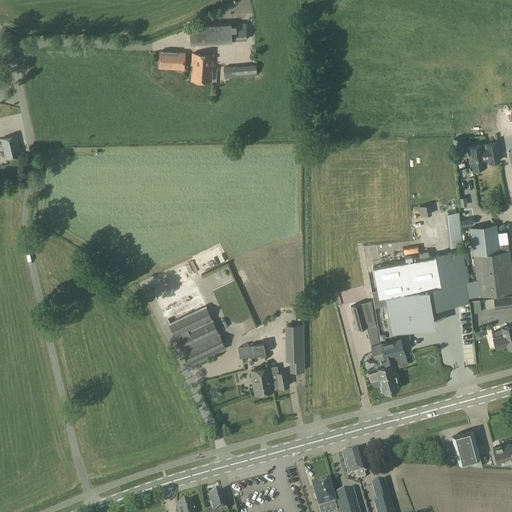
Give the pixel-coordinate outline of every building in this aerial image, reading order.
[(190,44),(247,41),(246,23),(189,25),(190,44)] [(184,69),(184,53),(160,52),(159,68),(184,69)] [(212,82),(213,54),(193,53),(191,81),(212,82)] [(240,76),(240,66),(223,67),(224,77),(233,77),(240,76)] [(6,159),(22,155),(17,134),(1,139),(6,159)] [(483,150),(482,145),(468,147),(472,169),(486,166),(485,160),(489,160),(489,162),(499,161),(496,143),(486,144),(487,150),(483,150)] [(420,216),(431,214),(429,204),(418,206),(420,216)] [(459,224),(477,224),(477,214),(459,214),(459,224)] [(469,228),(478,295),(511,291),(511,270),(508,243),(499,244),(497,224),(469,228)] [(451,302),(465,301),(464,287),(461,287),(459,247),(448,247),(451,302)] [(294,251),(279,251),(279,302),(290,302),(290,264),(294,264),(294,251)] [(437,255),(373,268),(380,304),(386,303),(388,313),(408,309),(407,300),(444,293),(437,255)] [(189,365),(226,348),(192,278),(156,295),(189,365)] [(496,309),(511,307),(511,295),(494,298),(496,309)] [(357,329),(367,326),(361,303),(351,306),(357,329)] [(303,324),(287,324),(288,359),(292,359),(292,370),(304,370),(303,324)] [(496,348),(507,345),(508,349),(511,347),(511,324),(501,328),(502,330),(492,333),(494,338),(493,338),(496,348)] [(399,387),(391,357),(404,353),(400,337),(381,342),(386,358),(383,359),(383,362),(384,362),(391,390),(399,387)] [(383,392),(391,390),(384,362),(383,362),(383,359),(386,358),(381,342),(371,345),(376,365),(374,368),(369,370),(371,380),(372,380),(372,381),(373,382),(374,383),(375,384),(376,384),(377,385),(379,385),(379,384),(381,392),(383,391),(383,392)] [(240,358),(266,353),(264,343),(248,345),(238,347),(240,358)] [(273,387),(270,374),(269,367),(251,370),(256,394),(273,390),(273,387)] [(273,387),(280,386),(280,387),(289,385),(286,371),(277,372),(277,373),(270,374),(273,387)] [(465,461),(480,457),(473,431),(452,437),(458,459),(465,461)] [(498,463),(511,458),(511,447),(511,443),(494,447),(498,463)] [(364,473),(366,473),(359,450),(342,455),(348,478),(356,476),(357,480),(365,478),(364,473)] [(307,484),(313,481),(309,472),(303,474),(307,484)] [(318,510),(335,505),(328,482),(312,487),(318,510)] [(392,511),(384,482),(372,486),(377,504),(374,505),(376,511),(392,511)] [(338,511),(358,511),(352,491),(335,496),(334,496),(338,511)] [(220,511),(226,510),(223,501),(225,501),(223,493),(209,497),(211,504),(209,504),(211,510),(205,511),(220,511)] [(193,511),(191,502),(176,507),(177,511),(193,511)]
